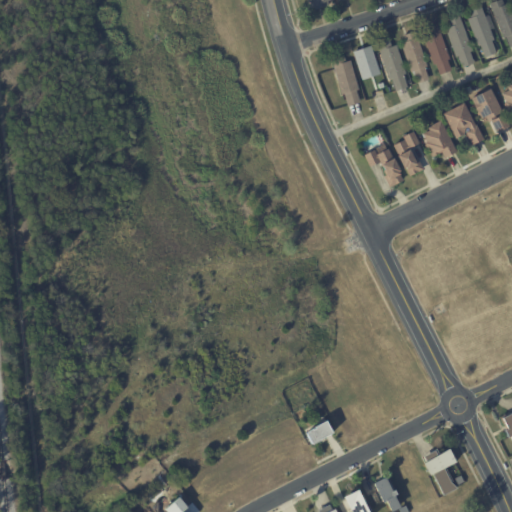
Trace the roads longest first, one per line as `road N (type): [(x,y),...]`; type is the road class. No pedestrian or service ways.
road 1 (tertiary): [(511,490),(370,235),(305,98),(278,0)]
road 2 (residential): [(251,511),(511,377)]
road 3 (residential): [(511,162),(370,235)]
road 4 (residential): [(287,44),(429,0)]
